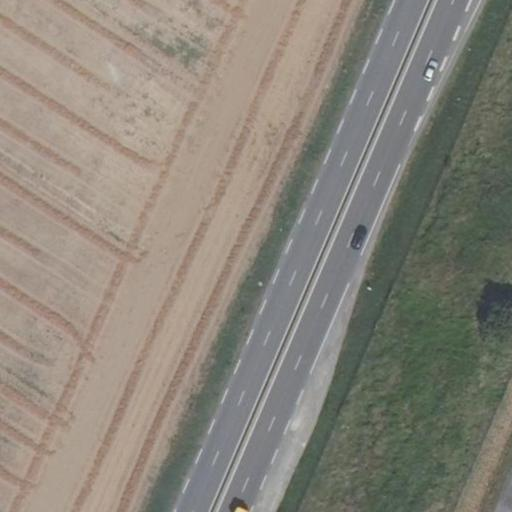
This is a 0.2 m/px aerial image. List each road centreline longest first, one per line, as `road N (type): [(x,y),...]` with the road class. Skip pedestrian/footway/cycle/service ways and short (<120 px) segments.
road 1 (primary): [(414,0),(194,511)]
road 2 (primary): [(234,511),(452,0)]
